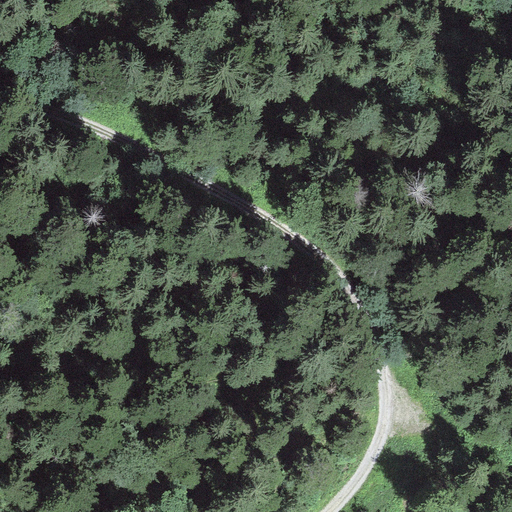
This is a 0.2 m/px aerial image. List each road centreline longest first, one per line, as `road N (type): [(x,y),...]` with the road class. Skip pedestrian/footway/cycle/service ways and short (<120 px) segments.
road 1 (track): [(0,101),(55,113),(227,196),(313,251),(359,302),(386,372),(385,439),(333,511)]
road 2 (track): [(55,113),(182,100),(511,108)]
